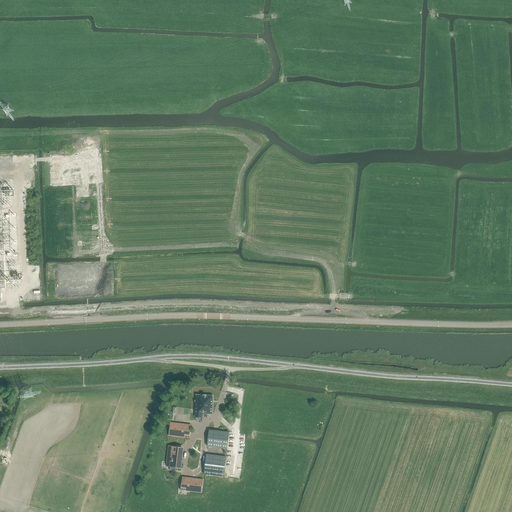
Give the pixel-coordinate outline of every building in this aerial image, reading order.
[(212,414),(213,395),(196,394),(195,417),(202,417),(202,414),(207,415),(207,413),(212,414)] [(187,424),(170,422),(169,435),(185,437),(185,435),(190,436),(191,427),(186,426),(187,424)] [(207,446),(227,448),(229,432),(209,429),(207,446)] [(179,468),(182,447),(168,445),(166,462),(168,462),(168,467),(179,468)] [(224,477),(226,457),(206,454),(204,474),(224,477)] [(186,490),(202,493),(203,479),(187,477),(187,479),(182,479),(181,488),(186,489),(186,490)]
